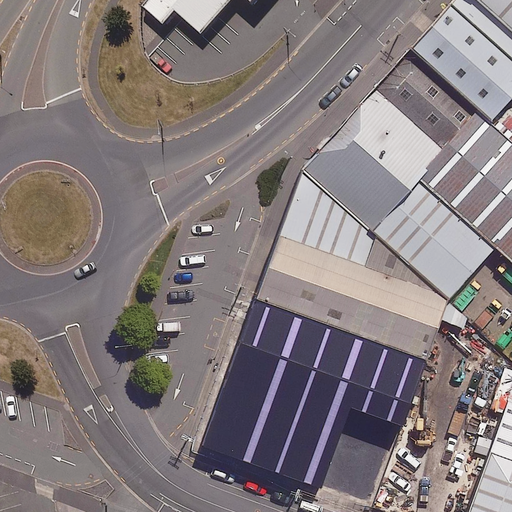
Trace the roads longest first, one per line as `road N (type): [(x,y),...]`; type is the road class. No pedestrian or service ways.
road 1 (tertiary): [(382,0),(275,113),(113,208)]
road 2 (unclassified): [(59,284),(99,391),(144,458),(168,480),(238,511)]
road 3 (secondary): [(44,150),(35,77),(60,0)]
